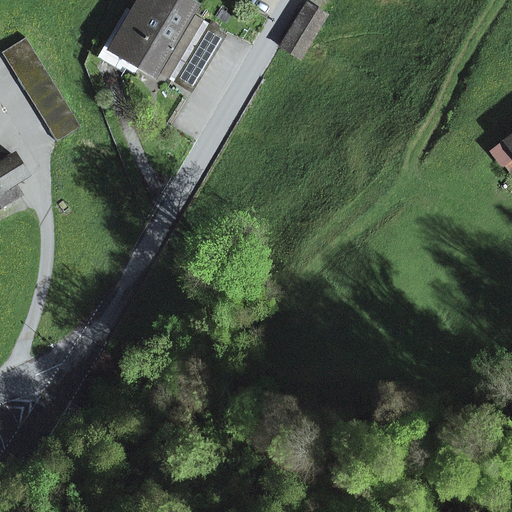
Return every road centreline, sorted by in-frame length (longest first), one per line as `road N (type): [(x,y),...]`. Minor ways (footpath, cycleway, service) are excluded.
road 1 (tertiary): [(46,422),(293,0)]
road 2 (track): [(260,379),(291,292),(396,190),(407,160)]
road 3 (track): [(499,0),(407,160)]
